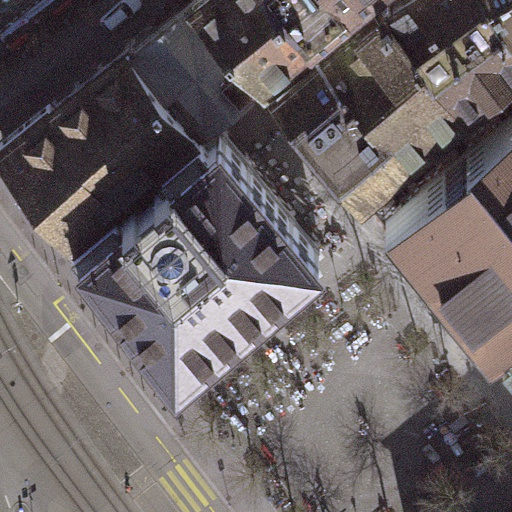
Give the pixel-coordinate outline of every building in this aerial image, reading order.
[(347,0),(180,0),(173,6),(131,40),(199,123),(213,112),(245,87),(265,71),(347,0)] [(395,0),(371,0),(275,74),(364,181),(471,93),(395,0)] [(395,0),(471,93),(511,62),(511,7),(507,0),(395,0)] [(0,135),(0,141),(69,230),(199,123),(131,40),(0,135)] [(199,123),(69,230),(173,363),(319,239),(213,112),(199,123)] [(508,329),(511,326),(511,114),(387,214),(431,270),(439,264),(500,340),(508,329)] [(258,158),(319,231),(338,215),(277,142),(258,158)]
